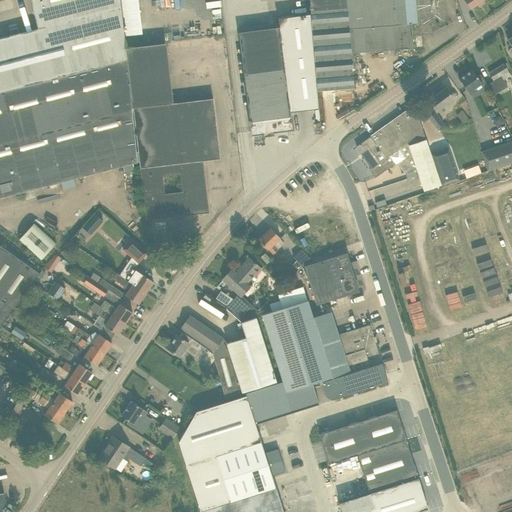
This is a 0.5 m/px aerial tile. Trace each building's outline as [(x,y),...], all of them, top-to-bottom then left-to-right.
[(10,35),(0,37),(0,197),(122,165),(124,172),(134,170),(132,163),(138,161),(125,47),(120,7),(119,0),(29,0),(37,28),(18,33),(17,28),(13,29),(9,30),(10,35)] [(309,0),(310,13),(312,33),(313,40),(316,80),(317,90),(353,87),(350,52),(403,48),(403,49),(412,48),(411,34),(431,33),(428,0),(309,0)] [(464,0),(470,8),(477,3),(478,5),(483,2),(482,0),(481,0),(464,0)] [(238,32),(244,80),(246,95),(249,120),(248,120),(248,122),(249,122),(251,135),(263,133),(264,136),(272,134),(272,132),(292,129),(292,127),(291,119),(290,112),(318,109),(317,90),(316,80),(313,40),(312,33),(310,13),(277,17),(279,27),(238,32)] [(220,158),(212,98),(202,99),(173,103),(165,43),(125,47),(138,161),(144,210),(146,220),(146,218),(169,215),(169,217),(175,216),(174,214),(182,213),(183,216),(189,215),(188,213),(206,211),(200,165),(203,165),(203,161),(220,158)] [(493,81),(486,85),(493,95),(507,86),(501,75),(507,71),(503,64),(489,73),(493,81)] [(476,91),(474,89),(480,84),(481,85),(485,82),(484,81),(480,74),(477,77),(471,69),(458,79),(470,95),(476,91)] [(428,101),(437,112),(454,99),(446,88),(428,101)] [(419,176),(418,176),(423,191),(440,185),(414,107),(371,137),(376,144),(379,142),(389,156),(407,143),(408,145),(419,176)] [(427,117),(436,129),(443,123),(434,111),(427,117)] [(499,116),(493,119),(495,126),(502,123),(499,116)] [(463,124),(466,129),(472,125),(468,120),(463,124)] [(418,176),(419,176),(408,145),(407,143),(389,156),(379,142),(376,144),(371,137),(371,136),(356,147),(371,168),(369,169),(375,177),(396,162),(403,173),(404,172),(405,173),(406,178),(418,176)] [(511,140),(481,151),(488,170),(511,161),(511,140)] [(448,148),(431,154),(442,185),(459,180),(448,148)] [(375,202),(376,208),(386,204),(384,199),(375,202)] [(97,208),(93,212),(97,216),(101,212),(97,208)] [(18,240),(40,260),(56,243),(34,222),(18,240)] [(438,236),(450,233),(448,227),(436,230),(438,236)] [(278,249),(273,245),(280,238),(270,228),(258,239),(272,254),(278,249)] [(146,253),(131,239),(123,249),(138,263),(146,253)] [(0,326),(38,272),(0,245),(0,326)] [(60,253),(65,258),(69,253),(63,248),(60,253)] [(292,264),(298,270),(301,266),(309,258),(301,249),(292,257),(296,260),(292,264)] [(356,290),(348,264),(350,263),(347,252),(304,266),(316,304),(347,295),(347,293),(356,290)] [(55,254),(49,261),(55,265),(61,258),(55,254)] [(225,308),(240,321),(255,317),(254,312),(257,309),(242,296),(252,284),(251,284),(257,277),(256,275),(262,269),(248,257),(239,268),(240,268),(236,273),(231,269),(222,279),(238,294),(225,308)] [(114,263),(110,269),(116,273),(119,267),(114,263)] [(123,269),(119,275),(145,293),(153,282),(145,276),(141,273),(142,271),(134,266),(129,274),(123,269)] [(145,293),(117,273),(113,279),(124,286),(129,289),(125,295),(138,304),(145,293)] [(103,296),(108,290),(98,283),(88,276),(83,283),(103,296)] [(108,290),(120,298),(123,293),(101,278),(98,283),(108,290)] [(47,292),(57,299),(65,288),(55,281),(47,292)] [(30,290),(35,293),(39,287),(35,284),(30,290)] [(452,299),(453,301),(444,303),(447,311),(477,303),(474,293),(452,299)] [(408,308),(420,304),(417,294),(404,298),(408,308)] [(104,300),(100,306),(125,323),(132,312),(119,303),(116,308),(104,300)] [(319,336),(307,300),(281,308),(261,314),(282,381),(285,392),(312,383),(331,377),(332,377),(319,336)] [(125,323),(100,306),(95,313),(107,321),(104,325),(117,334),(125,323)] [(211,352),(215,365),(224,397),(240,393),(226,343),(226,342),(222,338),(190,315),(180,328),(211,349),(212,353),(211,352)] [(245,337),(226,343),(240,393),(276,381),(255,317),(240,321),(245,337)] [(67,321),(63,326),(70,331),(74,325),(67,321)] [(332,377),(331,377),(331,378),(321,381),(325,396),(332,399),(387,382),(369,324),(339,334),(338,330),(319,336),(332,377)] [(15,326),(11,333),(18,338),(22,331),(15,326)] [(81,338),(104,354),(111,343),(95,332),(89,335),(78,327),(74,333),(76,335),(81,338)] [(213,368),(215,365),(211,352),(207,350),(208,349),(191,337),(187,342),(176,335),(167,348),(180,357),(184,350),(200,361),(201,360),(213,368)] [(104,354),(81,338),(77,343),(82,347),(87,351),(83,356),(96,365),(104,354)] [(72,353),(68,350),(60,345),(56,352),(68,360),(72,353)] [(71,345),(68,350),(72,353),(76,356),(80,351),(71,345)] [(426,358),(432,356),(429,347),(423,349),(426,358)] [(0,359),(0,367),(5,371),(9,366),(0,359)] [(32,368),(51,382),(56,376),(36,362),(32,368)] [(65,362),(61,367),(84,383),(92,372),(78,363),(74,370),(69,367),(71,365),(65,362)] [(84,383),(61,367),(58,365),(53,372),(67,381),(64,385),(77,394),(84,383)] [(178,441),(200,511),(282,511),(271,476),(285,471),(278,449),(264,453),(255,424),(319,404),(312,383),(285,392),(282,381),(245,393),(246,395),(221,403),(196,411),(195,411),(187,426),(178,441)] [(24,392),(32,398),(36,393),(27,387),(24,392)] [(45,391),(41,396),(47,400),(52,403),(64,412),(72,401),(59,392),(54,399),(50,396),(51,394),(45,391)] [(47,400),(41,396),(37,393),(33,398),(48,409),(44,414),(57,423),(64,412),(52,403),(47,400)] [(170,397),(166,402),(175,410),(179,405),(170,397)] [(131,401),(121,415),(128,420),(126,423),(136,429),(147,412),(143,409),(139,406),(131,401)] [(396,409),(318,433),(328,464),(357,455),(369,493),(338,502),(341,511),(414,511),(427,508),(396,409)] [(158,429),(172,439),(180,427),(166,417),(158,429)] [(109,444),(104,450),(99,458),(120,472),(127,462),(121,458),(122,457),(126,460),(128,457),(140,466),(146,458),(130,447),(112,436),(107,443),(109,444)] [(511,511),(511,481),(493,488),(501,511),(511,511)]
